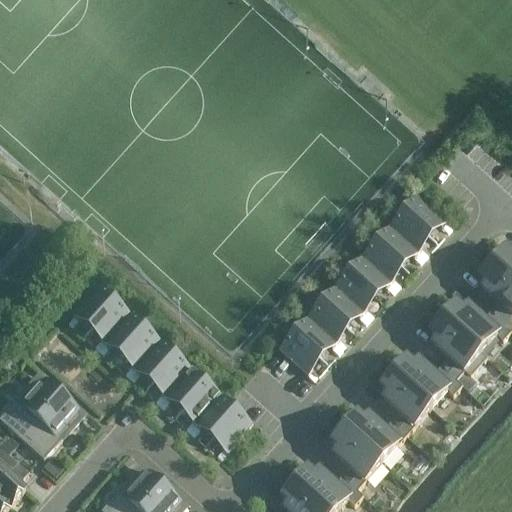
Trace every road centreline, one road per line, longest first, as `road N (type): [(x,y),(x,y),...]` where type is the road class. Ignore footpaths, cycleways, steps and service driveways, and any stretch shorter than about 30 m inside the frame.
road 1 (residential): [(501,206),(232,511)]
road 2 (residential): [(48,511),(126,424),(225,511)]
